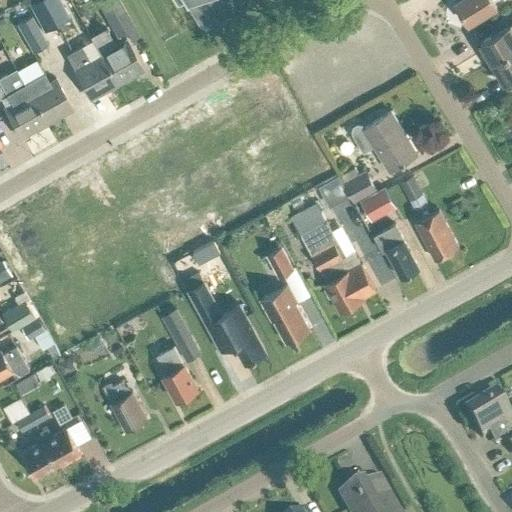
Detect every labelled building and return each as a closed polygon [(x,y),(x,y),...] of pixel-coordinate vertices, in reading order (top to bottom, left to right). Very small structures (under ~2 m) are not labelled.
[(60,0),(29,0),(43,28),(68,15),(60,0)] [(97,0),(116,33),(133,23),(119,0),(97,0)] [(189,0),(189,1),(199,18),(200,20),(202,21),(203,21),(204,22),(207,22),(208,22),(210,22),(234,7),(232,0),(189,0)] [(454,0),(468,22),(497,4),(495,0),(454,0)] [(46,41),(31,13),(16,21),(31,49),(46,41)] [(511,48),(511,21),(511,23),(510,22),(480,41),(492,61),(511,48)] [(99,52),(116,81),(142,67),(125,37),(115,43),(105,25),(89,34),(99,52)] [(73,66),(90,96),(116,81),(99,52),(89,57),(82,43),(66,52),(73,66)] [(511,48),(492,61),(504,80),(511,75),(511,48)] [(23,81),(46,121),(72,106),(55,76),(49,80),(43,70),(23,81)] [(273,79),(217,111),(233,139),(289,107),(273,79)] [(3,105),(20,135),(46,121),(23,81),(5,91),(10,101),(3,105)] [(353,127),(354,131),(364,147),(373,141),(390,168),(413,153),(400,133),(404,131),(391,108),(364,125),(361,122),(357,122),(354,124),(353,127)] [(205,184),(215,179),(203,155),(220,147),(205,119),(147,148),(163,180),(195,164),(205,184)] [(91,217),(149,186),(134,158),(76,188),(91,217)] [(366,168),(347,179),(344,180),(354,198),(376,186),(366,168)] [(413,172),(401,179),(410,196),(423,190),(413,172)] [(396,204),(385,184),(360,199),(371,218),(396,204)] [(22,256),(79,226),(64,197),(7,227),(22,256)] [(291,213),(301,232),(320,267),(321,267),(328,279),(324,281),(326,285),(324,286),(329,294),(331,293),(340,309),(365,295),(364,293),(376,286),(361,260),(360,261),(354,248),(345,253),(337,238),(338,238),(316,199),(291,213)] [(435,257),(459,244),(439,207),(414,220),(435,257)] [(385,246),(401,275),(419,265),(395,220),(373,232),(382,248),(385,246)] [(279,273),(293,265),(281,244),(267,252),(279,273)] [(0,280),(13,272),(5,257),(0,259),(0,280)] [(231,337),(244,361),(266,349),(240,301),(220,312),(217,308),(221,306),(206,278),(190,286),(205,315),(209,313),(224,340),(231,337)] [(272,317),(273,316),(286,338),(309,325),(295,299),(297,298),(288,282),(261,297),(272,317)] [(35,292),(60,333),(74,324),(49,283),(35,292)] [(36,314),(25,296),(2,309),(13,328),(35,315),(36,314)] [(175,335),(188,328),(176,306),(163,313),(175,335)] [(38,315),(21,324),(28,336),(45,327),(38,315)] [(0,348),(0,375),(13,368),(17,374),(30,367),(17,343),(3,351),(1,348),(0,348)] [(178,398),(199,386),(175,343),(158,352),(168,370),(164,372),(178,398)] [(18,375),(21,383),(38,377),(35,368),(18,375)] [(126,426),(147,414),(133,388),(129,390),(122,378),(114,383),(111,378),(102,383),(126,426)] [(5,401),(13,415),(30,406),(22,391),(5,401)] [(497,398),(467,416),(483,442),(506,428),(511,436),(511,438),(506,442),(511,451),(511,416),(510,418),(497,398)] [(46,403),(32,410),(37,420),(52,413),(46,403)] [(37,420),(32,410),(17,418),(23,428),(37,420)] [(59,462),(81,450),(67,424),(52,432),(50,426),(43,429),(46,436),(44,436),(59,462)] [(36,475),(59,462),(44,436),(44,437),(41,432),(36,435),(38,440),(22,449),(36,475)] [(381,511),(365,483),(339,498),(346,511),(399,511),(395,504),(381,511)]
